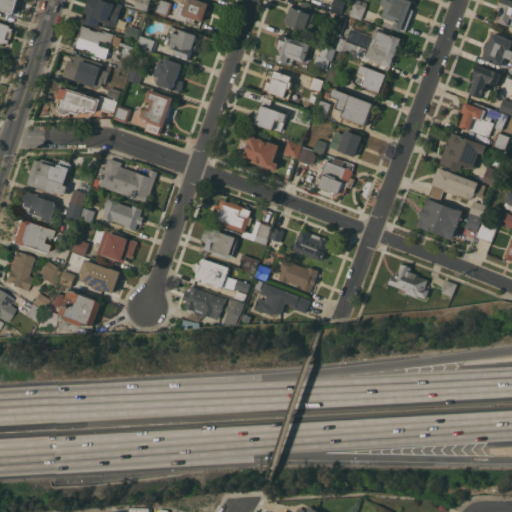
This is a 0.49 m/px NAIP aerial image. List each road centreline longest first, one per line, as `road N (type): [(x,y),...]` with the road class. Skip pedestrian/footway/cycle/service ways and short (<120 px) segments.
road 1 (motorway): [(511,350),(91,407)]
road 2 (motorway): [(511,381),(91,407)]
road 3 (motorway): [(94,449),(511,425)]
road 4 (motorway): [(94,449),(511,460)]
road 5 (residential): [(375,234),(110,139),(10,140)]
road 6 (residential): [(254,0),(149,307)]
road 7 (residential): [(463,0),(375,234)]
road 8 (tertiary): [(55,0),(10,140)]
road 9 (residential): [(511,287),(375,234)]
